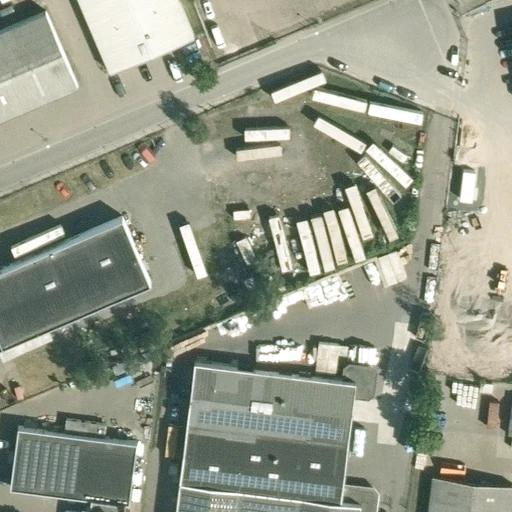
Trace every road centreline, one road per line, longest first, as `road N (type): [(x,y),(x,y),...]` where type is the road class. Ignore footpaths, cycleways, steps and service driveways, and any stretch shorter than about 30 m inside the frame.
road 1 (unclassified): [(0,175),(317,48),(366,38),(419,44)]
road 2 (unknown): [(0,427),(124,383)]
